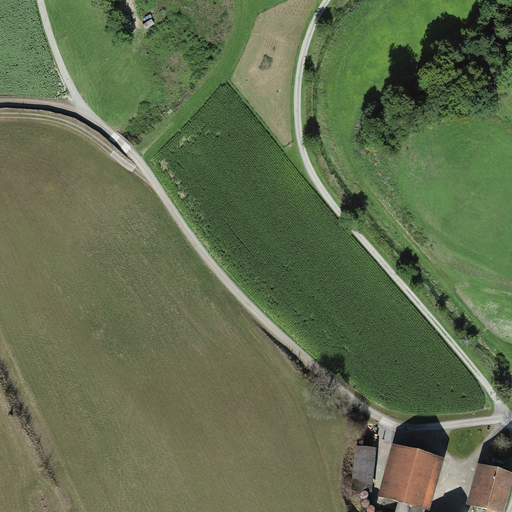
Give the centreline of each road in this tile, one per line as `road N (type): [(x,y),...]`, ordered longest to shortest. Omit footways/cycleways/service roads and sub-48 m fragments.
road 1 (track): [(508,418),(401,429),(362,408),(247,305),(145,169),(101,127)]
road 2 (track): [(327,0),(300,80),(298,128),(311,171),(508,418)]
road 3 (track): [(157,187),(64,123),(0,117)]
road 4 (track): [(101,127),(75,95),(41,0)]
